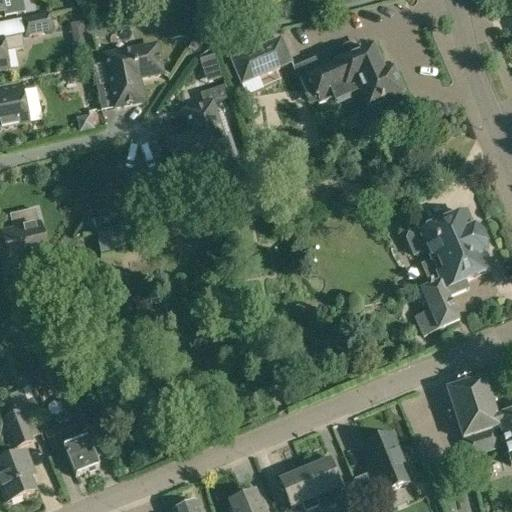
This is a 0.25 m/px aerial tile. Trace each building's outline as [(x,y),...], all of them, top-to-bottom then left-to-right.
[(22,23),(25,39),(53,33),(49,18),(22,23)] [(167,21),(169,31),(184,29),(183,19),(167,21)] [(86,47),(82,24),(71,26),(75,49),(86,47)] [(0,42),(0,74),(10,73),(6,54),(24,51),(21,38),(0,42)] [(230,63),(241,88),(291,66),(280,41),(230,63)] [(360,93),(371,119),(405,105),(389,68),(380,72),(372,52),(352,61),(347,49),(302,68),(319,107),(334,100),(336,104),(360,93)] [(120,57),(106,60),(111,89),(98,92),(102,114),(143,106),(138,82),(162,78),(157,50),(133,55),(132,51),(119,53),(120,57)] [(0,87),(0,132),(29,127),(21,83),(0,87)] [(223,103),(219,90),(218,90),(202,95),(206,108),(223,103)] [(170,147),(178,174),(228,158),(212,109),(185,117),(192,140),(170,147)] [(76,120),(79,135),(95,131),(95,127),(98,126),(96,113),(89,114),(89,118),(76,120)] [(247,166),(241,166),(238,171),(242,177),(248,177),(251,171),(247,166)] [(126,219),(133,216),(135,209),(129,204),(122,206),(121,214),(126,219)] [(96,208),(75,238),(102,229),(96,208)] [(3,237),(11,269),(47,260),(36,212),(10,219),(14,234),(3,237)] [(166,242),(191,237),(186,212),(161,218),(166,242)] [(485,257),(485,246),(482,238),(474,232),(472,232),(465,216),(421,235),(415,235),(408,238),(406,242),(413,259),(427,253),(432,264),(422,268),(431,289),(421,293),(430,313),(415,319),(424,340),(459,325),(448,298),(457,294),(455,288),(490,273),(484,258),(485,257)] [(127,244),(144,241),(141,224),(124,228),(127,244)] [(295,315),(299,320),(304,319),(307,314),(304,309),(298,310),(295,315)] [(59,378),(62,386),(81,434),(93,429),(72,373),(59,378)] [(493,432),(499,430),(495,419),(491,404),(496,402),(494,396),(489,397),(484,382),(472,386),(470,380),(458,384),(460,389),(447,393),(453,411),(448,413),(450,420),(456,418),(469,461),(499,451),(493,432)] [(34,387),(21,392),(23,399),(28,412),(42,407),(34,387)] [(23,399),(12,404),(16,415),(19,414),(29,440),(38,437),(28,412),(23,399)] [(511,413),(495,419),(499,430),(511,468),(511,467),(511,413)] [(19,414),(16,415),(5,419),(16,449),(31,443),(29,440),(19,414)] [(55,431),(45,435),(52,453),(63,449),(75,480),(98,471),(86,441),(73,447),(67,432),(57,436),(55,431)] [(371,475),(354,482),(366,511),(369,511),(385,505),(381,496),(411,484),(392,437),(384,440),(384,439),(368,446),(369,447),(361,450),(371,475)] [(0,464),(0,489),(6,505),(33,494),(24,472),(30,469),(24,455),(0,464)] [(463,462),(448,467),(452,479),(467,473),(463,462)] [(329,465),(305,474),(319,508),(320,511),(323,511),(336,507),(334,502),(343,498),(329,465)] [(309,511),(319,508),(305,474),(281,484),(292,511),(301,507),(302,511),(309,511)] [(260,511),(254,495),(230,505),(233,511),(260,511)] [(343,503),(346,511),(364,511),(359,496),(343,503)] [(199,511),(196,505),(188,509),(186,504),(182,503),(174,506),(172,510),(173,511),(199,511)]
